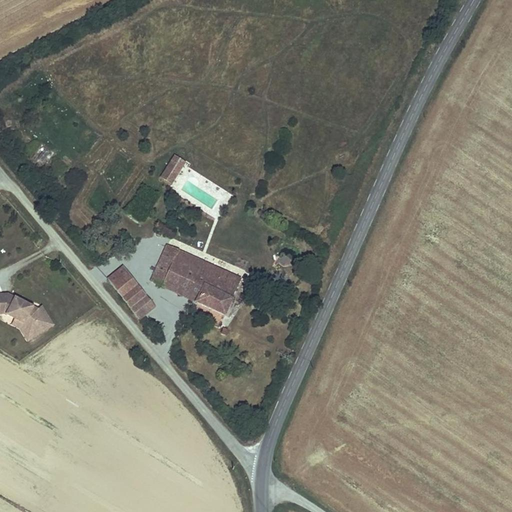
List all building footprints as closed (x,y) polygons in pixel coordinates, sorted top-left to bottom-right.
[(36,157),(43,161),(50,152),(43,147),(36,157)] [(186,163),(177,157),(172,164),(182,170),(186,163)] [(172,164),(163,177),(173,184),(182,170),(172,164)] [(168,247),(152,283),(225,316),(241,279),(212,266),(168,247)] [(283,254),(278,260),(287,267),(292,261),(283,254)] [(147,296),(125,267),(120,271),(109,280),(121,297),(130,309),(147,296)] [(254,295),(250,304),(268,313),(273,304),(254,295)] [(31,312),(33,308),(17,300),(9,296),(0,296),(0,314),(5,314),(16,320),(26,325),(34,338),(54,326),(43,309),(39,311),(40,311),(36,314),(31,312)] [(140,320),(156,308),(147,296),(130,309),(140,320)] [(26,325),(16,320),(13,325),(22,329),(29,341),(34,338),(26,325)]
